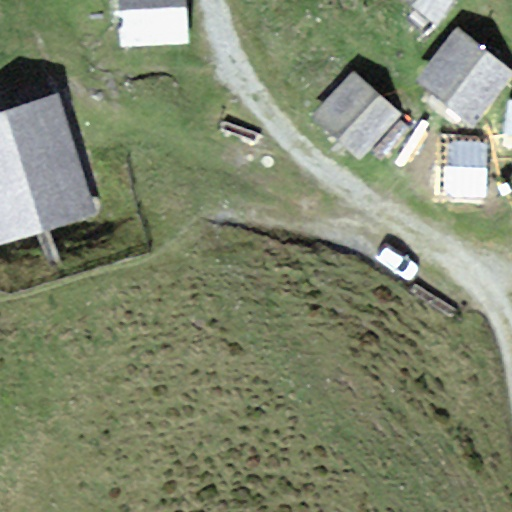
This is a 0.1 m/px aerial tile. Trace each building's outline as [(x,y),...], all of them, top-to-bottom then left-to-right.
[(185,0),(117,0),(119,48),(187,44),(185,0)] [(330,39),(316,0),(290,0),(252,13),(269,60),(330,39)] [(403,0),(436,24),(454,0),(403,0)] [(511,71),(455,29),(416,82),(476,128),(511,80),(511,71)] [(352,73),(310,120),(358,162),(399,115),(352,73)] [(57,95),(0,112),(0,244),(96,215),(57,95)] [(488,137),(436,135),(434,196),(485,198),(488,137)]
